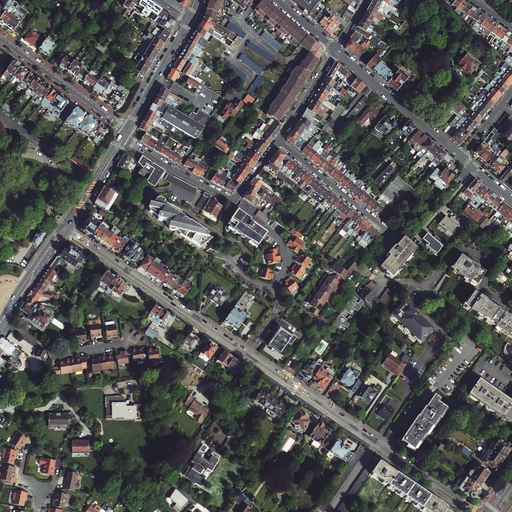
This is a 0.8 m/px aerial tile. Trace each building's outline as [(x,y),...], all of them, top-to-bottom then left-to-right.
[(0,17),(9,6),(12,2),(9,0),(4,0),(0,6),(0,17)] [(108,7),(111,9),(117,0),(114,0),(113,1),(112,1),(108,7)] [(125,9),(131,0),(123,0),(124,0),(124,2),(121,6),(125,9)] [(136,6),(140,0),(131,0),(125,9),(125,10),(128,12),(133,5),(136,6)] [(144,17),(149,11),(150,11),(153,14),(155,11),(158,13),(160,10),(146,0),(140,0),(136,6),(134,9),(140,12),(139,14),(144,17)] [(209,0),(208,3),(221,11),(222,8),(224,0),(223,0),(209,0)] [(254,15),(258,19),(261,21),(262,19),(267,22),(265,24),(269,27),(271,30),(273,28),(277,31),(275,33),(278,35),(282,39),(284,37),(287,39),(288,38),(296,26),(264,0),(263,0),(259,4),(254,11),(256,13),(254,15)] [(291,0),(309,15),(316,6),(317,4),(318,4),(320,2),(317,0),(291,0)] [(355,0),(354,2),(353,2),(355,4),(353,8),(355,10),(361,0),(355,0)] [(381,0),(372,0),(372,1),(380,6),(384,9),(384,11),(385,10),(389,12),(396,17),(398,14),(394,11),(395,9),(388,4),(381,0)] [(455,10),(456,8),(461,1),(459,0),(455,0),(452,5),(454,7),(453,8),(454,9),(453,10),(454,11),(455,10)] [(372,1),(369,7),(380,14),(381,11),(387,15),(389,12),(385,10),(384,11),(384,9),(380,6),(372,1)] [(460,14),(461,12),(466,5),(461,1),(456,8),(459,10),(457,14),(459,16),(460,14)] [(204,16),(212,22),(214,16),(217,17),(218,13),(220,14),(221,11),(208,3),(207,6),(205,13),(204,16)] [(3,24),(5,26),(19,6),(17,4),(13,9),(13,7),(11,5),(9,6),(0,17),(0,23),(2,25),(3,24)] [(313,21),(321,11),(323,8),(322,7),(321,9),(318,6),(319,4),(318,4),(317,4),(316,6),(309,15),(308,16),(313,21)] [(464,18),(466,15),(471,8),(466,5),(461,12),(464,13),(461,18),(463,20),(464,18)] [(19,6),(5,26),(8,27),(7,28),(11,31),(11,30),(19,36),(24,30),(18,24),(25,14),(24,13),(22,15),(19,13),(22,8),(19,6)] [(369,7),(366,12),(378,20),(382,15),(380,14),(369,7)] [(454,11),(453,10),(451,8),(449,10),(459,20),(461,18),(460,17),(459,16),(457,14),(456,13),(454,11)] [(466,15),(471,18),(476,11),(471,8),(466,15)] [(153,14),(152,15),(150,18),(165,27),(163,30),(169,33),(174,24),(174,19),(169,15),(168,16),(160,10),(158,13),(155,11),(153,14)] [(334,19),(340,24),(344,28),(347,24),(341,19),(330,10),(327,14),(330,16),(334,19)] [(318,25),(323,19),(327,14),(326,13),(325,14),(321,11),(313,21),(318,25)] [(476,22),(481,14),(476,11),(471,18),(474,20),(470,26),(471,28),(472,27),(476,22)] [(378,20),(366,12),(362,18),(371,23),(373,25),(375,26),(378,20)] [(477,30),(479,27),(485,18),(481,14),(476,22),(479,24),(477,25),(474,29),(472,27),(471,28),(476,32),(477,30)] [(201,22),(210,28),(211,26),(214,27),(213,28),(226,36),(225,37),(226,38),(230,33),(212,22),(204,16),(201,21),(201,22)] [(318,25),(325,31),(334,19),(330,16),(326,22),(323,19),(318,25)] [(362,18),(359,22),(368,28),(370,29),(372,30),(374,28),(375,26),(373,25),(372,27),(370,25),(371,23),(362,18)] [(481,35),(485,29),(491,21),(485,18),(479,27),(481,29),(478,35),(479,35),(480,34),(481,35)] [(325,31),(331,36),(340,24),(334,19),(325,31)] [(490,33),(496,25),(491,21),(485,29),(490,33)] [(197,27),(207,33),(213,37),(220,41),(222,38),(213,32),(214,31),(209,28),(210,28),(201,22),(200,23),(197,27)] [(233,33),(237,27),(234,26),(228,22),(225,28),(233,33)] [(367,29),(368,28),(359,22),(357,27),(369,35),(372,30),(370,29),(369,30),(367,29)] [(145,31),(162,44),(169,33),(163,30),(150,23),(145,31)] [(495,36),(501,28),(496,25),(490,33),(493,34),(487,43),(496,52),(497,53),(500,48),(495,45),(491,42),(492,41),(495,36)] [(288,38),(292,41),(301,30),(296,26),(288,38)] [(205,36),(207,33),(197,27),(197,28),(194,32),(200,37),(209,43),(213,38),(210,36),(209,38),(205,36)] [(235,36),(238,38),(241,40),(245,34),(239,30),(240,29),(237,27),(233,33),(236,35),(235,36)] [(345,48),(349,51),(358,40),(362,36),(366,39),(370,35),(369,35),(357,27),(345,45),(345,48)] [(501,40),(506,32),(501,28),(495,36),(498,38),(494,43),(492,41),(491,42),(495,45),(496,44),(497,45),(501,40)] [(292,41),(296,44),(305,34),(301,30),(292,41)] [(162,44),(145,31),(143,35),(150,41),(149,43),(158,51),(162,44)] [(40,47),(47,36),(44,34),(42,38),(34,32),(27,41),(36,47),(37,45),(40,47)] [(194,32),(189,41),(199,49),(201,47),(203,49),(204,47),(202,46),(203,44),(205,45),(207,43),(200,38),(200,37),(194,32)] [(282,46),(275,41),(265,32),(260,37),(278,52),(281,47),(282,46)] [(502,50),(511,35),(506,32),(501,40),(503,41),(500,47),(497,45),(496,44),(495,45),(500,48),(502,50)] [(300,45),(302,46),(309,37),(305,34),(296,44),(300,46),(300,45)] [(358,59),(371,43),(375,38),(374,38),(370,35),(366,39),(363,43),(353,55),(358,59)] [(511,47),(511,45),(511,35),(502,50),(508,54),(508,53),(508,52),(508,51),(506,50),(508,47),(508,45),(511,47)] [(40,47),(38,49),(38,50),(38,51),(40,53),(42,52),(47,56),(52,49),(54,46),(48,41),(51,38),(47,36),(40,47)] [(308,47),(313,41),(309,37),(302,46),(306,50),(308,47)] [(292,41),(288,38),(287,39),(298,48),(300,46),(296,44),(292,41)] [(375,38),(371,43),(380,48),(383,43),(375,38)] [(353,55),(363,43),(358,40),(349,51),(353,55)] [(184,49),(190,54),(193,49),(202,56),(205,53),(199,49),(189,41),(184,49)] [(98,42),(94,48),(101,54),(105,48),(98,42)] [(250,46),(251,46),(253,47),(256,49),(258,51),(259,51),(261,53),(264,55),(266,56),(267,57),(270,58),(272,60),(274,57),(271,56),(248,42),(247,44),(250,46)] [(149,43),(141,56),(150,63),(158,51),(149,43)] [(366,66),(372,71),(379,63),(382,60),(379,57),(388,46),(386,44),(371,60),(366,66)] [(250,51),(256,55),(259,51),(258,51),(256,49),(253,47),(251,46),(249,50),(250,51)] [(319,56),(316,53),(313,51),(311,49),(308,47),(306,50),(310,53),(319,59),(319,60),(321,56),(319,55),(319,56)] [(185,64),(187,65),(193,57),(190,54),(184,49),(178,58),(185,64)] [(259,56),(262,58),(264,60),(266,56),(264,55),(261,53),(259,51),(256,55),(259,56)] [(508,71),(505,74),(511,79),(511,69),(510,67),(497,53),(496,52),(492,58),(508,71)] [(310,53),(307,59),(316,65),(318,62),(317,62),(319,59),(310,53)] [(66,70),(73,60),(72,59),(70,61),(61,54),(56,60),(60,63),(58,66),(61,68),(63,67),(66,70)] [(194,57),(198,60),(202,64),(203,62),(198,59),(199,57),(196,54),(194,57)] [(478,65),(466,55),(457,66),(466,74),(467,73),(469,75),(478,65)] [(133,69),(138,73),(143,76),(150,63),(141,56),(133,69)] [(240,61),(244,64),(247,66),(247,67),(251,61),(244,56),(240,61)] [(71,73),(74,76),(81,65),(86,59),(84,57),(79,64),(78,64),(73,60),(66,70),(67,71),(67,72),(69,74),(71,73)] [(198,60),(194,57),(193,57),(187,65),(185,69),(182,74),(185,75),(187,77),(196,63),(198,60)] [(180,72),(182,68),(185,64),(178,58),(172,67),(180,72)] [(316,65),(307,59),(306,62),(303,62),(313,70),(316,65)] [(5,78),(9,81),(19,66),(18,66),(19,65),(15,62),(14,63),(12,61),(0,77),(0,79),(0,80),(2,78),(4,80),(5,78)] [(227,61),(223,66),(224,67),(230,71),(234,66),(227,61)] [(247,67),(252,70),(255,72),(259,67),(256,65),(251,61),(247,67)] [(300,67),(310,73),(310,74),(313,70),(303,62),(300,67)] [(326,77),(331,80),(337,71),(339,72),(339,71),(342,68),(335,62),(326,77)] [(190,76),(198,64),(196,63),(187,77),(189,78),(199,84),(201,80),(196,77),(195,79),(190,76)] [(372,71),(383,81),(391,73),(379,63),(372,71)] [(82,81),(88,73),(83,70),(85,67),(81,65),(74,76),(82,81)] [(19,66),(9,81),(13,83),(15,81),(17,83),(14,88),(15,89),(17,86),(27,72),(23,69),(24,68),(21,66),(20,67),(19,66)] [(240,70),(234,66),(230,71),(232,73),(236,76),(240,70)] [(255,72),(257,74),(260,76),(264,71),(259,67),(255,72)] [(292,72),(295,74),(306,81),(308,78),(307,78),(310,73),(300,67),(296,68),(294,71),(292,72)] [(342,68),(339,71),(340,72),(340,73),(338,76),(340,79),(343,76),(345,77),(349,73),(342,68)] [(408,78),(395,68),(394,69),(395,70),(397,72),(395,74),(387,84),(396,92),(408,78)] [(179,73),(171,69),(169,73),(176,77),(179,73)] [(387,84),(395,74),(393,72),(395,70),(394,69),(393,70),(391,73),(383,81),(387,84)] [(511,82),(511,79),(505,74),(499,69),(495,74),(499,77),(501,78),(510,85),(511,82)] [(89,70),(88,73),(82,81),(86,85),(87,84),(92,88),(99,78),(100,78),(89,70)] [(247,75),(240,70),(236,76),(237,77),(243,81),(247,75)] [(24,91),(25,92),(35,78),(27,72),(17,86),(21,89),(23,87),(25,89),(24,91)] [(295,74),(292,72),(289,76),(290,78),(285,87),(282,87),(280,92),(280,94),(282,95),(285,90),(287,88),(289,83),(292,80),(295,74)] [(169,73),(167,77),(174,81),(176,77),(169,73)] [(349,87),(356,79),(349,73),(345,77),(343,80),(338,86),(339,86),(342,82),(349,87)] [(306,81),(295,74),(292,80),(303,86),(306,81)] [(33,97),(42,83),(39,81),(40,79),(37,77),(36,79),(35,78),(25,92),(24,92),(29,96),(29,95),(33,97)] [(326,77),(323,82),(332,88),(335,84),(331,80),(326,77)] [(108,100),(117,88),(107,81),(105,83),(99,78),(92,88),(92,89),(101,95),(101,97),(106,101),(108,100)] [(199,84),(189,78),(185,83),(197,90),(196,91),(199,93),(203,86),(199,84)] [(253,96),(257,91),(259,88),(264,82),(260,80),(258,78),(248,92),(253,96)] [(358,94),(360,92),(365,85),(357,78),(356,79),(349,87),(345,91),(347,92),(348,91),(349,92),(352,88),(358,94)] [(501,78),(497,83),(506,90),(510,85),(501,78)] [(303,86),(292,80),(289,83),(300,90),(300,89),(300,90),(303,86)] [(491,86),(502,95),(506,90),(497,83),(495,82),(495,81),(493,83),(493,82),(490,85),(491,86)] [(117,88),(108,100),(108,102),(110,103),(112,102),(116,106),(116,107),(119,107),(119,105),(125,95),(125,94),(122,92),(120,92),(120,90),(123,86),(122,86),(124,83),(121,82),(117,88)] [(332,88),(323,82),(320,88),(329,94),(332,95),(334,92),(339,96),(337,99),(340,101),(343,95),(341,94),(335,90),(332,88)] [(47,86),(42,83),(33,97),(41,103),(42,100),(50,89),(49,88),(50,87),(47,85),(47,86)] [(289,83),(287,88),(297,94),(300,90),(289,83)] [(365,85),(360,92),(363,95),(368,88),(365,85)] [(486,90),(488,92),(498,100),(502,95),(491,86),(488,90),(485,88),(484,89),(486,90)] [(169,95),(170,93),(161,87),(158,93),(167,98),(171,101),(175,103),(176,101),(172,99),(173,98),(169,95)] [(287,88),(285,90),(287,90),(285,93),(295,99),(297,94),(287,88)] [(320,88),(316,93),(326,99),(329,94),(320,88)] [(366,97),(371,90),(368,88),(363,95),(364,96),(366,97)] [(48,106),(49,107),(58,95),(50,89),(42,100),(49,105),(48,106)] [(282,95),(284,96),(292,103),(295,99),(285,93),(287,90),(285,90),(282,95)] [(369,100),(374,93),(371,90),(366,97),(369,100)] [(410,104),(419,94),(414,90),(406,100),(410,104)] [(488,92),(484,96),(494,104),(498,100),(488,92)] [(167,98),(158,93),(155,98),(164,103),(167,98)] [(334,111),(335,109),(324,102),(326,99),(316,93),(313,98),(334,111)] [(420,93),(419,94),(410,104),(414,107),(418,102),(419,102),(424,97),(420,93)] [(58,95),(49,107),(52,109),(53,107),(54,108),(51,112),(52,114),(56,117),(58,117),(61,113),(60,112),(66,104),(66,100),(61,97),(61,96),(60,94),(58,95)] [(475,97),(471,94),(469,96),(477,102),(475,104),(487,114),(490,109),(480,101),(478,102),(477,102),(479,100),(475,97)] [(479,100),(480,101),(490,109),(494,104),(484,96),(482,95),(481,94),(478,97),(476,95),(475,97),(479,100)] [(248,95),(244,101),(250,105),(254,99),(248,95)] [(279,96),(277,98),(283,102),(279,108),(277,107),(276,109),(277,110),(276,111),(275,110),(269,118),(270,119),(272,117),(274,119),(282,109),(280,108),(285,101),(291,105),(292,103),(284,96),(282,98),(279,96)] [(345,128),(365,105),(367,102),(369,100),(366,97),(364,96),(340,124),(345,128)] [(168,122),(175,127),(196,139),(210,117),(199,110),(196,114),(192,112),(189,116),(188,118),(185,116),(168,106),(164,103),(155,98),(148,111),(168,122)] [(283,102),(277,98),(274,102),(272,103),(277,107),(279,108),(283,102)] [(334,111),(313,98),(310,104),(320,110),(322,106),(333,113),(334,111)] [(229,115),(233,118),(244,104),(237,99),(233,105),(231,103),(230,105),(227,103),(219,116),(225,120),(229,115)] [(286,110),(291,105),(285,101),(280,108),(282,109),(274,119),(276,120),(278,118),(280,115),(284,110),(286,112),(287,111),(286,110)] [(13,108),(5,103),(1,107),(9,113),(13,108)] [(275,110),(276,109),(277,107),(272,103),(269,107),(269,111),(266,115),(269,118),(275,110)] [(335,121),(341,112),(342,110),(344,108),(339,103),(337,106),(335,109),(334,111),(333,113),(331,117),(335,121)] [(320,113),(318,113),(320,110),(310,104),(307,109),(328,122),(329,119),(320,113)] [(443,117),(445,119),(451,111),(457,116),(462,110),(458,107),(454,104),(443,117)] [(471,109),(471,110),(482,119),(487,114),(475,104),(471,109)] [(64,115),(67,118),(75,107),(72,105),(64,115)] [(381,115),(370,106),(356,122),(360,126),(368,118),(374,123),(381,115)] [(9,113),(1,107),(0,109),(0,121),(9,128),(8,131),(9,131),(8,133),(11,135),(12,133),(13,134),(14,132),(35,146),(40,140),(19,125),(21,122),(9,113)] [(76,130),(77,129),(87,115),(79,110),(79,108),(78,107),(75,107),(67,118),(64,122),(76,130)] [(328,122),(307,109),(302,118),(311,124),(312,124),(315,120),(319,122),(321,122),(326,125),(326,124),(328,122)] [(453,130),(457,126),(456,125),(457,124),(460,120),(464,115),(465,113),(462,110),(457,116),(444,132),(447,136),(452,129),(453,130)] [(471,110),(467,115),(478,124),(482,119),(471,110)] [(168,122),(148,111),(145,116),(157,123),(164,128),(168,122)] [(261,112),(259,114),(256,119),(259,121),(264,114),(261,112)] [(435,120),(432,123),(436,126),(443,117),(438,113),(434,118),(435,120)] [(465,117),(464,118),(476,127),(478,124),(467,115),(465,113),(464,115),(465,115),(464,116),(465,117)] [(88,136),(89,134),(97,123),(91,118),(92,117),(88,115),(87,116),(87,115),(77,129),(82,133),(82,134),(83,135),(84,134),(88,136)] [(142,121),(150,126),(152,127),(156,129),(161,133),(163,130),(156,126),(157,123),(145,116),(142,121)] [(511,131),(511,117),(510,116),(502,129),(499,127),(497,130),(497,131),(500,134),(505,140),(511,131)] [(390,123),(383,117),(374,128),(377,131),(379,131),(380,130),(384,134),(388,130),(389,131),(394,126),(394,124),(392,122),(391,122),(390,123)] [(298,123),(311,133),(313,130),(310,128),(309,127),(311,124),(302,118),(298,123)] [(464,118),(461,122),(473,131),(476,127),(464,118)] [(142,130),(146,132),(150,126),(142,121),(139,128),(142,130)] [(275,121),(270,129),(277,134),(282,126),(275,121)] [(456,125),(457,126),(460,129),(461,128),(470,135),(473,131),(461,122),(461,121),(458,124),(457,124),(456,125)] [(298,122),(295,126),(306,135),(307,137),(308,136),(309,136),(311,133),(298,123),(298,122)] [(406,137),(415,128),(408,122),(399,131),(406,137)] [(99,123),(97,123),(89,134),(94,138),(92,140),(97,144),(106,132),(107,132),(106,128),(105,128),(101,125),(101,124),(99,123)] [(312,124),(311,127),(321,133),(323,131),(312,124)] [(326,132),(328,134),(334,141),(338,136),(326,124),(326,125),(323,129),(326,132)] [(267,126),(262,132),(273,140),(277,134),(270,129),(267,126)] [(306,135),(295,126),(292,130),(303,139),(305,141),(307,139),(304,137),(306,135)] [(460,129),(457,126),(453,130),(452,129),(447,136),(459,145),(461,145),(470,135),(461,128),(460,129)] [(273,140),(262,132),(256,128),(255,129),(260,133),(259,135),(270,143),(273,140)] [(487,145),(483,142),(474,154),(479,158),(489,147),(500,134),(497,131),(494,128),(491,132),(493,135),(490,139),(491,140),(487,145)] [(303,139),(292,130),(289,135),(302,145),(304,143),(301,141),(303,139)] [(418,131),(409,140),(415,145),(414,149),(419,153),(429,140),(418,131)] [(47,133),(43,138),(49,143),(53,137),(47,133)] [(140,141),(146,145),(151,138),(145,134),(140,141)] [(254,139),(255,140),(258,141),(267,148),(270,143),(259,135),(258,134),(254,139)] [(304,147),(302,145),(289,135),(286,138),(287,141),(301,153),(305,148),(304,147)] [(232,145),(220,137),(217,141),(214,145),(225,154),(232,145)] [(153,149),(158,142),(155,140),(151,138),(146,145),(153,149)] [(245,142),(253,147),(262,154),(267,148),(258,141),(255,145),(247,139),(245,142)] [(306,156),(316,144),(312,140),(308,144),(305,148),(301,153),(306,156)] [(306,156),(310,160),(316,153),(317,151),(316,150),(319,147),(317,146),(321,142),(319,140),(316,144),(306,156)] [(419,161),(434,144),(429,140),(419,153),(416,155),(420,158),(418,160),(419,161)] [(164,146),(158,142),(153,149),(160,153),(164,146)] [(241,143),(240,145),(259,159),(262,154),(253,147),(251,150),(241,143)] [(248,155),(246,158),(255,164),(259,159),(240,145),(238,144),(236,146),(248,155)] [(432,162),(442,151),(434,144),(419,161),(417,164),(420,166),(425,160),(424,160),(426,157),(431,163),(432,162)] [(481,160),(485,163),(497,149),(499,147),(497,144),(492,150),(489,147),(479,158),(481,160)] [(160,153),(169,158),(173,151),(164,146),(160,153)] [(318,155),(316,153),(310,160),(315,164),(327,149),(325,147),(318,155)] [(329,151),(327,149),(315,164),(319,168),(325,160),(323,159),(324,157),(329,151)] [(497,149),(485,163),(486,164),(486,165),(490,167),(500,155),(497,153),(499,150),(497,149)] [(169,158),(174,161),(178,154),(180,151),(178,150),(177,151),(176,153),(173,151),(169,158)] [(507,152),(504,150),(500,155),(490,167),(495,171),(495,173),(497,173),(498,173),(503,167),(501,166),(502,165),(500,163),(502,162),(500,160),(507,152)] [(277,151),(275,154),(286,162),(287,163),(290,159),(280,151),(277,151)] [(446,155),(442,151),(432,162),(435,165),(431,169),(432,171),(434,169),(440,162),(446,155)] [(131,161),(133,162),(134,160),(128,157),(124,154),(117,166),(125,170),(131,161)] [(179,164),(184,157),(178,154),(174,161),(179,164)] [(241,165),(239,168),(248,175),(251,169),(239,160),(232,156),(230,154),(227,159),(230,162),(232,159),(241,165)] [(286,162),(275,154),(272,158),(280,164),(282,162),(284,164),(286,162)] [(324,172),(336,157),(337,156),(335,154),(329,160),(328,162),(325,160),(319,168),(324,172)] [(446,155),(440,162),(445,166),(451,159),(446,155)] [(74,156),(71,160),(88,172),(90,168),(74,156)] [(255,164),(246,158),(245,159),(241,156),(239,160),(251,169),(255,164)] [(141,157),(137,163),(144,169),(149,161),(141,157)] [(324,172),(329,176),(335,169),(338,166),(335,164),(339,159),(336,157),(324,172)] [(280,164),(272,158),(269,161),(277,168),(278,166),(281,168),(283,166),(280,164)] [(190,159),(186,166),(193,170),(198,164),(190,159)] [(284,166),(288,170),(294,163),(290,159),(287,163),(284,166)] [(136,161),(134,163),(131,166),(142,177),(147,172),(144,169),(137,163),(136,161)] [(147,172),(150,175),(158,181),(164,171),(149,161),(144,169),(147,172)] [(280,171),(279,170),(277,168),(269,161),(268,161),(265,165),(275,174),(280,178),(283,173),(280,171)] [(209,166),(200,162),(198,164),(193,170),(192,172),(201,177),(206,171),(209,166)] [(287,177),(288,177),(292,173),(298,166),(294,163),(288,170),(286,173),(284,174),(287,177)] [(334,179),(345,165),(344,163),(343,163),(339,167),(337,170),(335,169),(329,176),(334,179)] [(379,185),(396,166),(392,163),(374,181),(379,185)] [(511,164),(499,180),(503,183),(505,180),(507,180),(509,178),(509,176),(510,174),(511,174),(511,164)] [(348,167),(345,165),(334,179),(338,183),(344,176),(346,172),(345,171),(348,167)] [(292,173),(296,176),(302,169),(298,166),(292,173)] [(239,168),(235,174),(244,180),(248,175),(239,168)] [(298,178),(300,179),(306,172),(302,169),(296,176),(292,181),(293,181),(294,182),(294,183),(298,178)] [(447,174),(444,172),(441,175),(434,169),(432,171),(428,176),(435,183),(433,184),(443,192),(448,187),(446,185),(453,177),(448,173),(447,174)] [(463,180),(468,174),(464,170),(459,176),(463,180)] [(303,182),(309,175),(306,172),(300,179),(303,182)] [(164,180),(171,183),(174,185),(194,195),(197,188),(168,173),(164,180)] [(221,176),(217,174),(211,182),(215,184),(221,176)] [(231,179),(235,182),(236,183),(240,185),(244,180),(235,174),(231,179)] [(342,186),(351,175),(350,174),(349,175),(348,174),(346,177),(344,176),(338,183),(342,186)] [(158,181),(150,175),(146,182),(153,185),(155,186),(158,181)] [(313,178),(309,175),(303,182),(300,186),(302,188),(305,184),(307,186),(313,178)] [(353,176),(351,175),(342,186),(346,190),(352,182),(350,181),(353,178),(352,177),(353,176)] [(226,178),(221,176),(215,184),(220,186),(226,178)] [(398,177),(393,183),(396,186),(401,180),(398,177)] [(230,180),(226,178),(220,186),(224,188),(230,180)] [(317,181),(313,178),(307,186),(309,187),(306,190),(308,192),(309,191),(317,181)] [(252,186),(257,190),(258,191),(259,189),(261,190),(262,189),(264,186),(263,186),(254,179),(250,184),(252,186)] [(470,205),(476,198),(472,195),(474,193),(481,185),(475,179),(463,193),(471,201),(466,207),(467,208),(464,212),(477,223),(483,216),(481,215),(477,211),(476,210),(470,205)] [(231,181),(230,180),(224,188),(229,191),(231,188),(232,188),(233,187),(236,183),(235,182),(234,184),(231,182),(231,181)] [(354,184),(352,182),(346,190),(350,193),(360,181),(359,180),(357,182),(356,181),(356,182),(354,184)] [(350,193),(354,196),(360,189),(358,188),(361,185),(360,184),(361,183),(362,184),(363,182),(363,181),(361,180),(360,181),(350,193)] [(396,186),(399,188),(404,182),(402,181),(401,180),(396,186)] [(309,191),(311,193),(313,191),(315,192),(321,185),(317,181),(309,191)] [(142,202),(151,188),(153,185),(146,182),(145,184),(136,198),(142,202)] [(231,188),(229,191),(233,192),(235,192),(240,185),(236,183),(233,187),(232,188),(231,188)] [(315,192),(323,199),(329,192),(321,185),(315,192)] [(477,196),(484,188),(481,185),(474,193),(477,196)] [(105,186),(94,204),(99,208),(102,209),(104,210),(115,192),(105,186)] [(252,186),(247,192),(253,196),(255,193),(257,190),(252,186)] [(354,196),(358,200),(368,187),(367,186),(365,188),(362,186),(360,189),(354,196)] [(363,203),(369,196),(370,194),(371,193),(368,190),(370,188),(369,187),(368,187),(358,200),(363,203)] [(481,199),(488,191),(484,188),(477,196),(479,197),(478,198),(475,201),(477,203),(479,202),(481,199)] [(262,198),(266,192),(264,190),(262,189),(261,190),(257,195),(262,198)] [(243,196),(243,199),(255,207),(259,201),(255,198),(253,196),(247,192),(246,191),(243,196)] [(492,194),(488,191),(481,199),(485,202),(492,194)] [(205,206),(207,203),(209,200),(209,199),(211,196),(204,192),(202,195),(203,196),(195,207),(201,211),(202,210),(203,209),(205,206)] [(271,195),(266,192),(262,198),(269,203),(270,201),(273,197),(271,195)] [(312,195),(311,197),(319,204),(320,204),(323,199),(315,192),(312,195)] [(328,203),(334,195),(329,192),(323,199),(320,204),(323,206),(326,202),(328,203)] [(485,202),(489,206),(496,198),(492,194),(485,202)] [(326,209),(328,211),(338,199),(334,195),(328,203),(327,203),(329,205),(328,206),(326,209)] [(390,203),(387,200),(385,198),(382,195),(379,198),(383,202),(387,205),(387,206),(390,203)] [(363,203),(366,206),(372,199),(369,196),(363,203)] [(190,220),(189,220),(184,217),(185,216),(178,213),(179,211),(163,203),(164,201),(157,197),(151,207),(149,207),(148,209),(156,214),(155,214),(159,216),(157,219),(158,220),(163,219),(164,220),(164,221),(170,225),(168,228),(169,230),(173,228),(175,229),(175,230),(201,245),(213,236),(209,235),(206,229),(190,220)] [(274,197),(270,204),(275,207),(280,201),(277,199),(274,197)] [(374,213),(383,202),(379,198),(376,202),(370,209),(374,213)] [(493,209),(500,201),(496,198),(489,206),(493,209)] [(207,203),(205,206),(203,209),(202,210),(214,217),(221,206),(209,199),(209,200),(207,203)] [(338,199),(328,211),(330,213),(334,209),(336,210),(336,209),(342,202),(338,199)] [(366,206),(370,209),(376,202),(372,199),(366,206)] [(503,204),(500,201),(493,209),(496,212),(503,204)] [(338,217),(341,213),(347,206),(342,202),(336,209),(339,211),(336,215),(338,217)] [(378,216),(387,205),(383,202),(374,213),(378,216)] [(503,204),(496,212),(500,216),(508,207),(503,204)] [(347,206),(341,213),(345,217),(351,210),(347,206)] [(508,207),(500,216),(499,218),(497,219),(494,223),(492,225),(489,222),(485,226),(490,231),(490,232),(491,233),(498,226),(501,223),(511,211),(508,207)] [(263,212),(267,214),(269,216),(272,212),(266,208),(263,212)] [(255,215),(263,220),(267,223),(271,217),(269,216),(267,214),(263,212),(259,209),(255,215)] [(258,246),(267,233),(250,221),(251,220),(238,210),(228,224),(230,226),(229,228),(237,234),(238,232),(247,239),(250,241),(249,242),(257,248),(258,246)] [(345,226),(355,213),(351,210),(345,217),(341,222),(337,218),(334,221),(339,225),(341,222),(345,226)] [(509,223),(511,219),(511,211),(501,223),(498,226),(501,228),(504,224),(507,221),(509,223)] [(390,212),(383,220),(387,224),(394,215),(390,212)] [(352,222),(354,224),(360,217),(355,213),(345,226),(344,227),(342,225),(338,230),(340,231),(342,230),(346,233),(351,227),(349,225),(352,222)] [(438,225),(443,229),(444,228),(448,231),(449,231),(452,234),(458,227),(457,227),(460,224),(452,216),(448,220),(443,216),(441,218),(443,220),(438,225)] [(477,223),(476,224),(482,230),(485,226),(489,222),(483,216),(477,223)] [(354,233),(364,220),(360,217),(354,224),(351,227),(346,233),(350,237),(354,233)] [(93,235),(101,223),(95,219),(94,221),(90,218),(87,218),(86,221),(87,223),(85,226),(83,226),(82,227),(83,230),(85,230),(93,235)] [(509,228),(511,230),(511,228),(511,219),(509,223),(506,226),(503,230),(505,232),(509,228)] [(360,230),(362,231),(368,223),(364,220),(354,233),(356,235),(360,230)] [(101,223),(93,235),(100,240),(108,229),(110,226),(103,221),(101,223)] [(368,223),(362,231),(363,232),(359,237),(362,239),(372,227),(368,223)] [(108,229),(100,240),(106,244),(116,229),(113,227),(110,231),(108,229)] [(372,227),(362,239),(358,243),(365,249),(368,245),(365,242),(376,230),(372,227)] [(40,229),(37,233),(35,232),(29,242),(36,246),(42,236),(41,236),(44,232),(40,229)] [(119,231),(116,229),(106,244),(112,248),(118,239),(115,237),(119,231)] [(365,242),(368,245),(374,240),(379,233),(376,230),(365,242)] [(149,231),(146,234),(158,240),(161,236),(149,231)] [(422,239),(437,253),(445,244),(436,236),(433,238),(427,233),(422,239)] [(292,237),(288,244),(292,247),(291,248),(298,253),(305,242),(299,238),(298,236),(295,240),(292,237)] [(119,253),(127,241),(123,238),(122,239),(119,237),(118,239),(112,248),(119,253)] [(389,256),(380,266),(379,267),(391,277),(416,249),(403,238),(397,244),(398,245),(396,247),(394,246),(393,247),(387,254),(389,256)] [(73,246),(71,245),(69,245),(68,247),(69,248),(67,250),(65,251),(63,253),(64,255),(63,256),(68,259),(67,261),(75,266),(79,261),(81,263),(86,256),(73,247),(73,246)] [(122,255),(129,260),(136,250),(129,245),(122,255)] [(268,263),(276,262),(280,261),(279,260),(281,260),(280,252),(278,252),(278,248),(270,249),(270,253),(267,253),(268,263)] [(143,255),(136,250),(129,260),(136,265),(143,255)] [(312,260),(302,253),(300,257),(299,256),(296,260),(306,268),(312,260)] [(485,273),(461,255),(452,267),(458,272),(457,273),(470,283),(471,281),(476,285),(485,273)] [(154,261),(147,256),(139,267),(146,272),(154,261)] [(57,273),(60,275),(63,278),(66,273),(56,266),(62,257),(57,257),(49,268),(57,273)] [(154,261),(146,272),(155,278),(164,266),(165,265),(164,265),(163,266),(159,263),(160,262),(155,259),(154,261)] [(343,269),(339,275),(343,279),(346,276),(347,276),(350,273),(349,273),(350,271),(351,272),(354,269),(353,268),(357,264),(353,260),(343,269)] [(306,271),(296,263),(293,267),(294,268),(291,272),(300,279),(306,271)] [(335,263),(330,269),(339,275),(343,269),(339,266),(335,263)] [(155,278),(163,284),(170,272),(168,270),(168,269),(164,266),(155,278)] [(272,278),(273,278),(275,270),(263,267),(260,277),(271,280),(272,278)] [(42,279),(50,284),(57,273),(49,268),(42,279)] [(99,282),(106,271),(103,268),(95,279),(99,282)] [(105,293),(108,289),(116,277),(106,271),(99,282),(103,285),(101,288),(101,290),(105,293)] [(169,288),(177,277),(175,275),(175,274),(171,271),(170,272),(163,284),(169,288)] [(57,273),(50,284),(52,286),(60,275),(57,273)] [(299,287),(291,276),(284,281),(286,282),(284,284),(291,293),(299,287)] [(324,278),(321,282),(336,292),(337,289),(335,288),(336,287),(337,287),(339,284),(329,276),(326,280),(324,278)] [(124,283),(116,277),(108,289),(111,292),(112,290),(120,296),(123,291),(125,292),(128,288),(124,283)] [(180,279),(177,277),(169,288),(176,293),(185,281),(181,278),(180,279)] [(42,279),(39,283),(47,288),(50,284),(42,279)] [(231,290),(215,279),(208,289),(224,300),(231,290)] [(185,281),(176,293),(183,298),(192,285),(185,281)] [(371,292),(376,287),(371,281),(366,286),(371,292)] [(321,288),(318,291),(329,298),(331,295),(330,294),(331,293),(334,295),(336,292),(321,282),(318,286),(321,288)] [(43,293),(44,292),(47,288),(39,283),(36,288),(43,293)] [(366,286),(365,286),(363,289),(360,291),(361,292),(358,295),(360,298),(364,302),(367,306),(372,301),(371,300),(375,296),(371,292),(366,286)] [(43,293),(36,288),(33,292),(41,297),(44,298),(50,299),(50,297),(51,294),(48,293),(44,292),(43,293)] [(384,306),(393,293),(387,288),(379,300),(384,306)] [(316,295),(313,298),(323,306),(326,302),(325,302),(326,301),(328,303),(331,300),(329,298),(318,291),(316,289),(313,293),(316,295)] [(242,295),(223,322),(229,326),(229,324),(234,327),(233,329),(236,331),(247,315),(242,311),(253,296),(245,291),(242,295)] [(487,300),(484,298),(483,298),(474,291),(465,304),(471,308),(470,310),(477,315),(478,315),(483,318),(484,317),(496,325),(495,326),(507,335),(509,333),(511,334),(511,319),(511,318),(511,317),(498,308),(497,309),(486,301),(487,300)] [(37,303),(38,302),(41,297),(33,292),(29,298),(37,303)] [(313,298),(310,296),(307,300),(310,302),(308,306),(312,309),(310,312),(315,316),(320,310),(319,309),(320,308),(323,310),(325,307),(323,306),(313,298)] [(358,302),(350,297),(343,308),(350,313),(349,312),(352,307),(358,311),(364,302),(360,298),(358,302)] [(397,309),(391,315),(400,323),(399,324),(402,327),(403,326),(419,342),(428,333),(426,331),(429,328),(418,316),(417,317),(412,312),(413,311),(405,303),(403,305),(402,304),(401,305),(400,305),(396,308),(397,309)] [(43,331),(51,319),(41,312),(44,307),(35,305),(25,304),(20,311),(30,317),(28,321),(43,331)] [(150,317),(153,319),(161,309),(155,305),(146,319),(147,320),(148,319),(150,317)] [(161,309),(153,319),(152,321),(157,324),(158,324),(161,320),(167,324),(172,316),(161,309)] [(339,313),(332,324),(339,329),(338,328),(341,323),(347,328),(353,318),(349,315),(347,318),(339,313)] [(99,320),(88,321),(91,339),(96,339),(95,337),(101,336),(99,320)] [(288,325),(281,320),(277,325),(272,332),(275,334),(268,345),(279,353),(286,342),(290,344),(296,337),(291,334),(292,332),(286,328),(288,325)] [(105,326),(107,340),(112,339),(111,338),(118,337),(116,325),(115,325),(105,326)] [(159,334),(148,327),(144,333),(155,339),(159,334)] [(74,331),(76,344),(81,344),(81,342),(87,341),(85,329),(74,331)] [(198,339),(189,333),(183,343),(191,349),(198,339)] [(17,348),(2,339),(0,340),(0,349),(9,355),(8,357),(11,359),(8,363),(13,366),(10,370),(16,372),(17,371),(18,372),(22,365),(21,359),(19,358),(22,353),(16,349),(17,348)] [(217,351),(219,349),(208,341),(197,357),(198,359),(199,360),(201,359),(202,360),(202,362),(203,363),(205,362),(206,362),(212,353),(215,354),(217,351)] [(39,348),(34,355),(44,362),(49,354),(39,348)] [(135,350),(135,348),(131,349),(133,362),(144,361),(142,349),(135,350)] [(151,348),(147,349),(149,362),(160,361),(158,349),(152,350),(151,348)] [(0,357),(8,363),(11,359),(8,357),(9,355),(0,349),(0,357)] [(120,350),(116,351),(118,365),(129,363),(127,351),(124,352),(121,352),(120,350)] [(217,359),(227,365),(232,357),(222,351),(221,353),(217,359)] [(70,359),(72,372),(82,371),(82,368),(87,368),(85,356),(80,357),(81,359),(74,360),(74,358),(70,359)] [(92,371),(103,370),(101,356),(96,357),(96,359),(91,360),(92,371)] [(105,356),(101,356),(103,370),(113,368),(111,357),(105,358),(105,356)] [(13,366),(8,363),(0,357),(0,364),(2,366),(10,371),(10,370),(13,366)] [(243,365),(232,357),(227,365),(231,368),(230,370),(233,372),(234,370),(237,372),(243,365)] [(383,372),(395,380),(402,370),(386,358),(380,367),(385,370),(383,372)] [(53,367),(54,374),(61,373),(61,374),(72,372),(70,359),(65,360),(65,361),(59,362),(60,366),(53,367)] [(316,371),(317,372),(321,366),(316,363),(313,361),(309,367),(307,365),(301,373),(306,376),(307,376),(306,378),(309,380),(310,379),(316,371)] [(322,389),(333,372),(322,365),(321,366),(317,372),(312,378),(316,381),(314,383),(322,389)] [(350,397),(357,387),(351,383),(355,377),(350,374),(349,376),(340,371),(336,378),(339,380),(336,385),(341,388),(340,390),(350,397)] [(511,401),(479,379),(469,394),(511,423),(511,401)] [(368,393),(373,396),(374,397),(377,393),(371,389),(368,393)] [(255,400),(267,409),(274,398),(262,390),(255,400)] [(367,394),(361,390),(354,400),(365,407),(373,396),(368,393),(367,394)] [(210,403),(193,392),(188,399),(194,403),(192,404),(201,410),(198,414),(202,416),(201,417),(204,419),(207,415),(213,405),(211,404),(212,403),(211,402),(210,403)] [(385,395),(375,410),(378,412),(377,413),(381,416),(380,417),(385,421),(393,410),(389,408),(388,409),(386,407),(391,400),(385,395)] [(440,399),(434,395),(426,408),(425,407),(419,417),(418,416),(401,440),(414,449),(418,442),(419,443),(425,435),(425,436),(432,426),(433,427),(439,417),(440,417),(447,408),(438,402),(440,399)] [(116,398),(106,398),(106,407),(108,407),(108,416),(124,417),(124,418),(135,418),(135,420),(141,420),(141,408),(126,408),(126,405),(124,405),(124,397),(116,397),(116,398)] [(287,407),(274,398),(267,409),(280,418),(287,407)] [(265,412),(267,409),(255,400),(252,403),(265,412)] [(267,409),(265,412),(278,421),(280,418),(267,409)] [(312,420),(301,412),(298,410),(288,426),(302,435),(304,432),(310,436),(314,430),(308,426),(312,420)] [(72,421),(71,413),(59,415),(59,418),(56,418),(56,417),(52,418),(52,417),(45,418),(46,423),(48,423),(49,428),(50,428),(50,431),(58,429),(58,428),(63,427),(64,430),(70,429),(68,422),(72,421)] [(331,431),(319,423),(314,430),(310,436),(315,439),(312,444),(319,449),(322,444),(330,450),(334,443),(326,438),(331,431)] [(13,440),(10,445),(18,450),(21,446),(23,443),(24,444),(27,440),(16,433),(12,440),(13,440)] [(93,448),(92,439),(87,440),(77,441),(77,440),(71,440),(71,444),(70,444),(71,454),(78,454),(77,452),(84,452),(84,450),(88,450),(88,448),(93,448)] [(330,450),(329,451),(348,464),(354,455),(340,444),(341,444),(340,443),(341,441),(338,439),(334,443),(330,450)] [(491,451),(503,459),(511,448),(498,439),(495,443),(496,444),(491,451)] [(434,451),(438,454),(444,446),(440,443),(434,451)] [(324,511),(352,471),(354,468),(365,451),(360,447),(354,455),(348,464),(342,473),(319,508),(324,511)] [(471,452),(463,447),(460,452),(467,457),(471,452)] [(14,455),(16,455),(17,451),(3,448),(1,458),(3,459),(2,462),(12,464),(13,459),(14,455)] [(213,451),(211,452),(209,455),(212,456),(208,461),(200,456),(201,455),(197,452),(194,457),(192,461),(195,463),(189,470),(195,474),(196,471),(202,475),(207,467),(211,469),(214,464),(215,465),(218,460),(217,459),(220,456),(213,451)] [(503,459),(491,451),(486,458),(485,457),(483,455),(480,460),(492,468),(495,470),(503,459)] [(371,459),(352,487),(350,490),(335,511),(344,511),(371,473),(372,471),(374,468),(376,465),(379,461),(379,460),(374,456),(372,460),(371,459)] [(53,467),(60,468),(62,461),(54,459),(53,461),(39,458),(38,464),(42,465),(41,473),(51,475),(53,467)] [(376,465),(374,468),(372,471),(371,473),(388,485),(396,472),(379,461),(376,465)] [(15,468),(3,465),(2,468),(1,468),(0,472),(0,479),(11,482),(12,474),(14,474),(15,468)] [(489,472),(478,465),(473,472),(472,471),(470,471),(468,474),(469,476),(470,476),(469,478),(465,475),(465,476),(468,479),(479,487),(481,488),(484,483),(483,482),(489,472)] [(68,469),(63,488),(75,491),(77,481),(76,480),(78,471),(68,469)] [(430,495),(396,472),(388,485),(421,507),(430,495)] [(478,488),(479,487),(468,479),(465,483),(463,482),(462,483),(459,481),(456,486),(472,497),(475,492),(477,492),(479,490),(478,488)] [(256,483),(253,481),(247,489),(250,491),(256,483)] [(183,494),(176,487),(170,496),(177,503),(173,508),(177,511),(180,511),(189,503),(181,495),(183,494)] [(23,505),(24,499),(25,496),(27,497),(28,492),(15,490),(14,492),(13,492),(12,499),(14,500),(13,503),(23,505)] [(249,506),(252,501),(248,497),(247,496),(243,492),(236,501),(242,506),(237,511),(254,511),(255,510),(249,506)] [(56,493),(55,498),(54,503),(52,502),(51,506),(63,508),(64,505),(65,505),(67,499),(65,498),(66,495),(56,493)] [(428,511),(451,511),(452,510),(430,495),(421,507),(428,511)]
